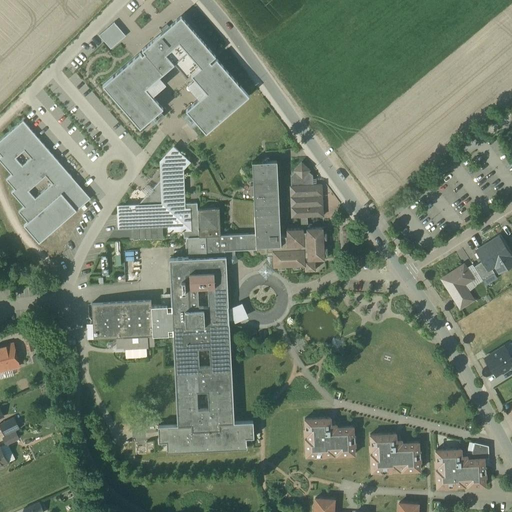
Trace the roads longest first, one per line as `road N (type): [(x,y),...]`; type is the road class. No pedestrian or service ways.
road 1 (residential): [(205,0),(404,274)]
road 2 (residential): [(404,274),(511,456)]
road 3 (residential): [(511,210),(404,274)]
